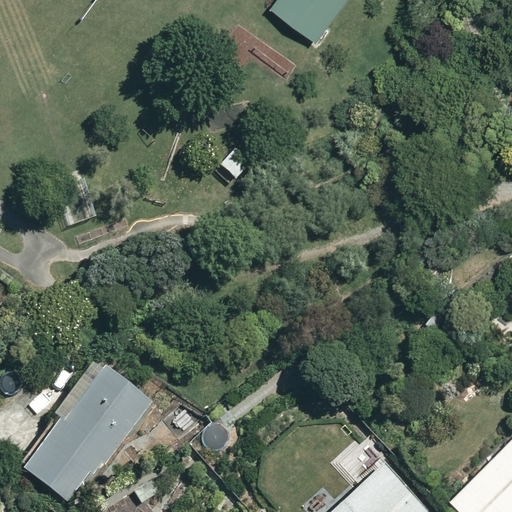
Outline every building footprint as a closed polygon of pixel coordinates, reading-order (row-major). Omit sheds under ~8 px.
[(348,0),(276,0),(271,7),(317,42),(348,0)] [(248,163),(233,147),(216,162),(231,179),(248,163)] [(103,369),(24,470),(71,506),(150,405),(103,369)] [(511,511),(511,443),(456,504),(464,511),(511,511)] [(421,511),(386,471),(338,511),(421,511)]
